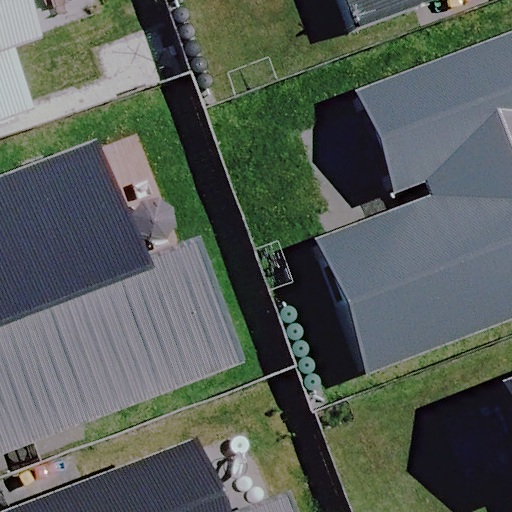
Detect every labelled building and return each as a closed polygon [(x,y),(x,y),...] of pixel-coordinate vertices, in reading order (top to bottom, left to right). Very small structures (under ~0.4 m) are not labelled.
[(0,0),(0,122),(26,113),(6,56),(29,47),(12,0),(0,0)] [(337,0),(350,33),(443,0),(337,0)] [(360,375),(511,320),(511,39),(354,97),(398,217),(313,248),(360,375)] [(91,148),(0,183),(0,456),(229,368),(183,250),(138,267),(91,148)] [(511,379),(490,388),(511,447),(511,379)] [(209,511),(186,453),(33,511),(283,511),(278,499),(243,511),(209,511)]
